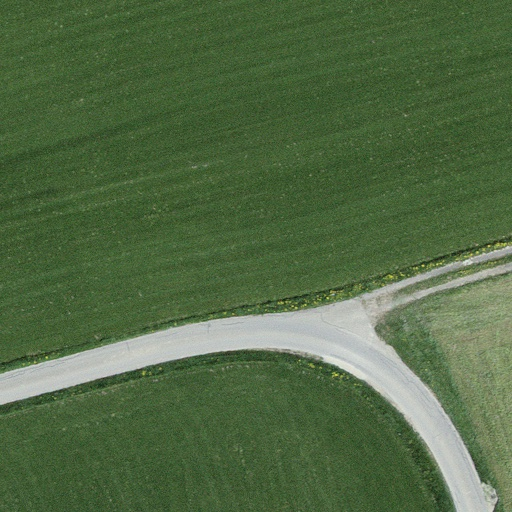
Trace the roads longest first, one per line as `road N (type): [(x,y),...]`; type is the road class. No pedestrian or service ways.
road 1 (unclassified): [(0,389),(245,322),(371,359),(452,471),(463,511)]
road 2 (track): [(245,322),(511,261)]
